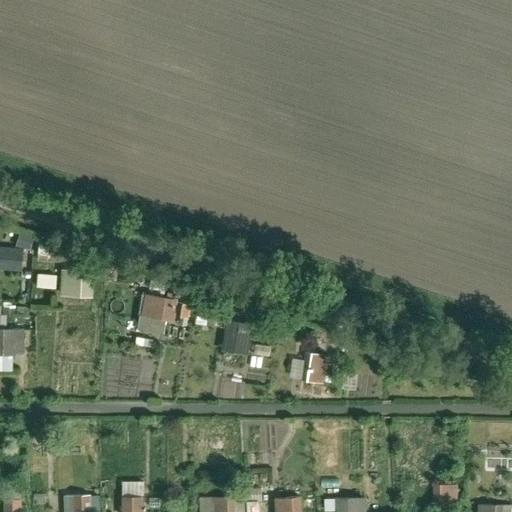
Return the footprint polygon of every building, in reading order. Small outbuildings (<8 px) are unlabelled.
[(22,247),(0,245),(0,267),(20,269),(22,247)] [(91,271),(60,269),(58,294),(89,296),(91,271)] [(37,274),(37,287),(55,287),(56,274),(37,274)] [(174,299),(144,294),(140,315),(171,320),(174,299)] [(214,325),(217,306),(197,303),(194,323),(214,325)] [(0,327),(13,327),(13,305),(0,305),(0,327)] [(226,320),(220,350),(247,355),(253,325),(226,320)] [(19,329),(0,328),(0,353),(19,353),(19,329)] [(327,356),(307,352),(301,379),(321,383),(327,356)] [(292,358),(291,377),(301,378),(303,359),(292,358)] [(455,485),(432,485),(432,504),(455,504),(455,485)] [(87,511),(87,494),(69,495),(70,511),(87,511)] [(141,511),(141,496),(120,496),(120,511),(141,511)] [(231,511),(232,497),(200,497),(199,511),(231,511)] [(357,511),(357,497),(334,497),(334,511),(357,511)] [(2,499),(2,511),(18,511),(18,498),(2,499)] [(299,511),(299,498),(272,500),(272,511),(299,511)]
